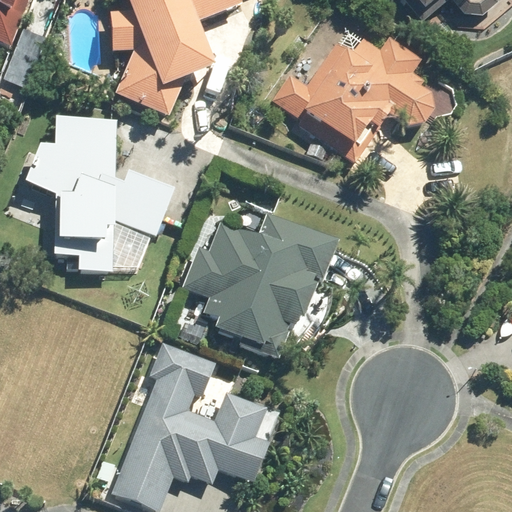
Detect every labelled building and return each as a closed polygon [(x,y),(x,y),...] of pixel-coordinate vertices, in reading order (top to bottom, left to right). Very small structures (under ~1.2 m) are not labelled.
[(0,0),(0,37),(12,43),(28,0),(0,0)] [(118,0),(124,13),(106,13),(108,52),(128,51),(109,95),(163,117),(181,78),(207,68),(191,24),(238,5),(236,0),(118,0)] [(402,0),(419,21),(443,0),(447,0),(461,16),(479,16),(494,3),(494,0),(402,0)] [(287,75),(269,102),(299,122),(296,128),(352,166),(386,116),(404,128),(420,126),(431,111),(429,96),(417,89),(421,83),(410,75),(419,61),(388,41),(379,53),(362,42),(351,58),(333,46),(305,87),(287,75)] [(11,54),(9,69),(26,70),(27,55),(11,54)] [(118,184),(110,181),(111,122),(50,119),(49,146),(34,146),(19,185),(50,196),(49,258),(74,259),(74,272),(108,273),(109,222),(151,237),(168,192),(121,174),(118,184)] [(205,299),(199,315),(213,319),(210,330),(239,341),(236,349),(273,362),(285,330),(290,331),(293,322),(296,323),(309,289),(305,288),(308,281),(317,284),(334,245),(268,218),(263,230),(257,227),(253,239),(218,223),(206,253),(195,248),(179,288),(205,299)] [(214,369),(162,349),(149,383),(156,386),(111,501),(140,511),(162,511),(173,485),(188,490),(190,484),(212,493),(217,478),(252,492),(268,450),(255,445),(267,416),(225,400),(214,428),(188,418),(195,401),(201,404),(214,369)]
